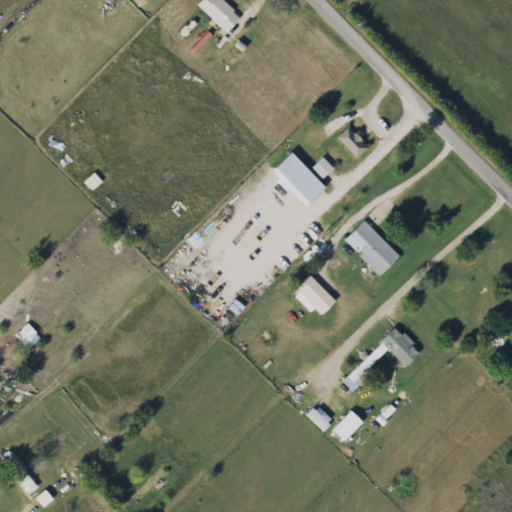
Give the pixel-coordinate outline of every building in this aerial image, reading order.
[(225,36),(193,7),(199,0),(219,0),(240,19),(225,36)] [(344,126),(313,154),(305,146),(336,118),(344,126)] [(320,181),(309,170),(320,159),(331,171),(320,181)] [(80,182),(89,175),(97,185),(88,193),(80,182)] [(376,278),(341,242),(361,222),(396,258),(376,278)] [(309,313),(290,293),(307,277),(333,304),(319,318),(312,310),(309,313)] [(389,355),(348,391),(338,380),(395,330),(417,355),(401,369),(389,355)] [(360,425),(340,444),(328,432),(347,413),(360,425)] [(35,488),(29,494),(0,464),(0,456),(3,454),(35,488)] [(165,475),(137,506),(129,498),(157,467),(165,475)]
